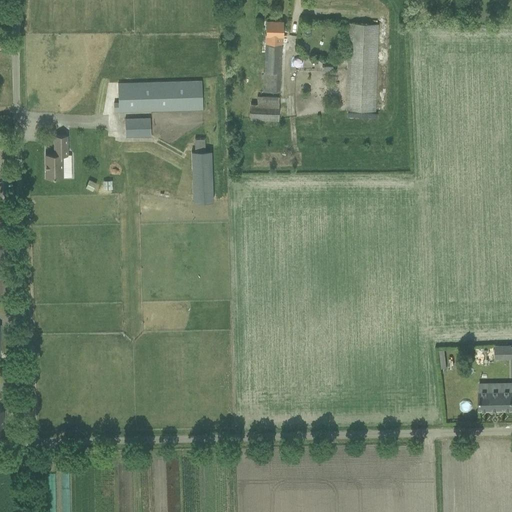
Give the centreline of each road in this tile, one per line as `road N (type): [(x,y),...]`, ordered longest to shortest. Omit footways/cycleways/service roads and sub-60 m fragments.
road 1 (unclassified): [(26,443),(511,431)]
road 2 (unclassified): [(26,443),(18,0)]
